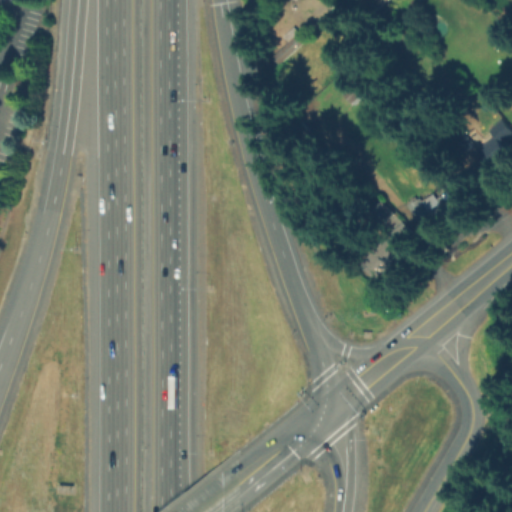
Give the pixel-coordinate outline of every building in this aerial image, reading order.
[(391,0),(375,13),(365,0),(391,0)] [(284,66),(276,56),(291,43),(287,38),(300,27),(313,42),(284,66)] [(496,137),(493,134),(506,122),(511,129),(511,140),(506,146),(511,152),(511,156),(497,170),(480,151),(496,137)] [(424,203),(456,187),(469,212),(438,229),(424,203)] [(379,279),(365,265),(405,223),(420,237),(379,279)]
